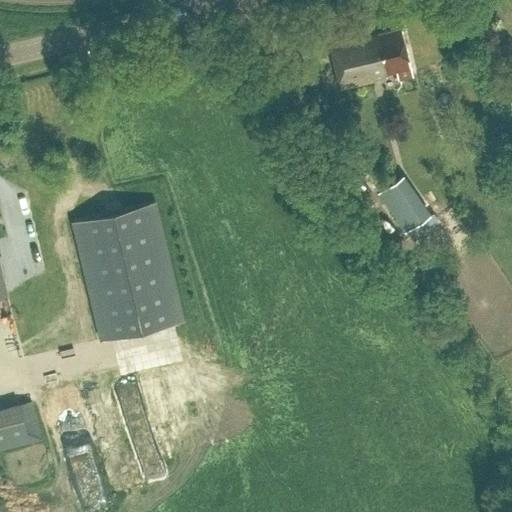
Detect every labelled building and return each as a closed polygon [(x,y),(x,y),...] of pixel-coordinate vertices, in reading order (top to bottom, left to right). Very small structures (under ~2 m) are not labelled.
[(400,27),(383,32),(361,37),(360,33),(327,41),(339,88),(383,77),(387,76),(387,72),(395,70),(396,74),(397,79),(412,76),(400,27)] [(301,152),(288,134),(280,139),(293,158),(301,152)] [(374,167),(363,173),(373,190),(384,184),(374,167)] [(429,213),(402,173),(376,190),(403,230),(429,213)] [(153,201),(74,219),(102,337),(181,318),(153,201)] [(0,446),(42,435),(32,399),(0,407),(0,446)]
